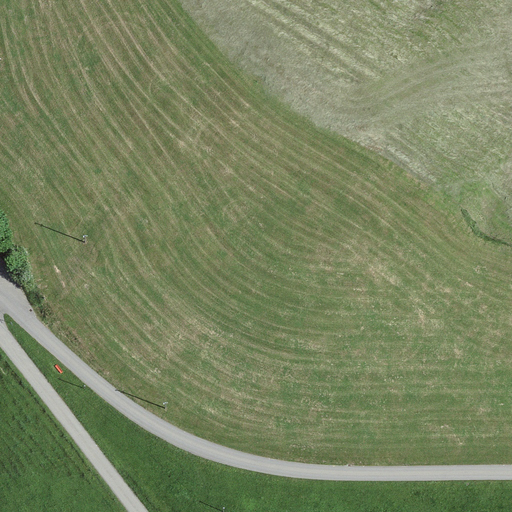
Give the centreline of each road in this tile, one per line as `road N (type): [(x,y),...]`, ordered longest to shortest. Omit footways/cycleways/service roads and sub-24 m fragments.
road 1 (unclassified): [(0,296),(127,406),(206,449),(327,463),(511,465)]
road 2 (unclassified): [(0,331),(141,511)]
